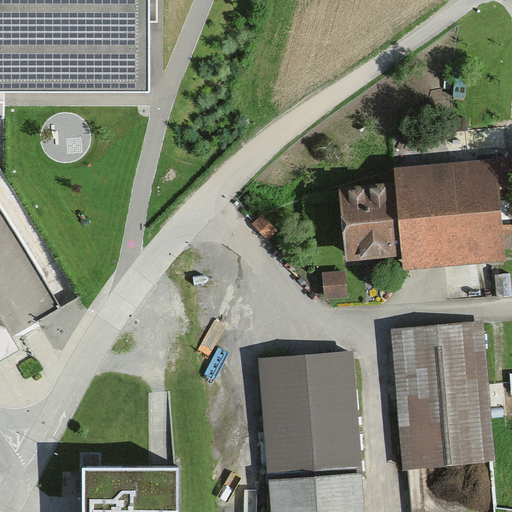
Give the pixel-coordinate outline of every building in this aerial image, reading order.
[(150,0),(0,0),(0,96),(150,96),(150,0)] [(403,190),(346,194),(351,260),(409,256),(410,267),(505,260),(501,197),(511,196),(511,160),(402,169),(403,190)] [(0,352),(71,306),(0,200),(0,352)] [(277,231),(262,216),(254,224),(268,239),(277,231)] [(347,275),(329,276),(329,298),(348,297),(347,275)] [(482,326),(397,333),(412,511),(479,511),(498,510),(482,326)] [(366,511),(356,355),(267,361),(277,511),(366,511)] [(175,511),(175,458),(85,458),(85,511),(175,511)]
